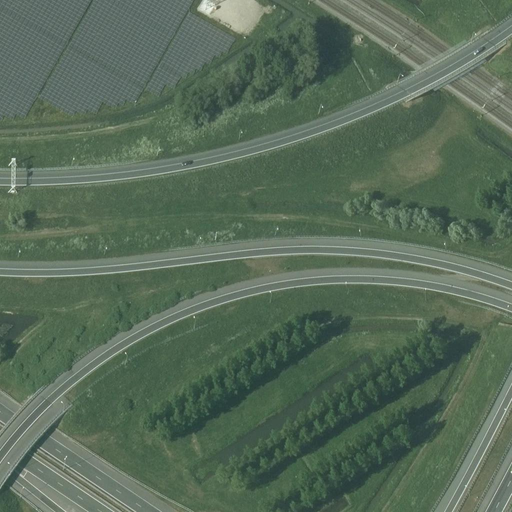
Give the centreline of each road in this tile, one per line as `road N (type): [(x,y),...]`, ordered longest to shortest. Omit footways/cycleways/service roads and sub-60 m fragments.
road 1 (motorway): [(511,307),(441,288),(355,280),(221,300),(114,351),(48,403),(0,457)]
road 2 (motorway): [(511,29),(407,93),(256,151),(130,175),(0,181)]
road 3 (motorway): [(511,286),(352,251),(0,273)]
road 4 (motorway): [(145,511),(0,413)]
road 5 (motorway): [(511,388),(447,511)]
